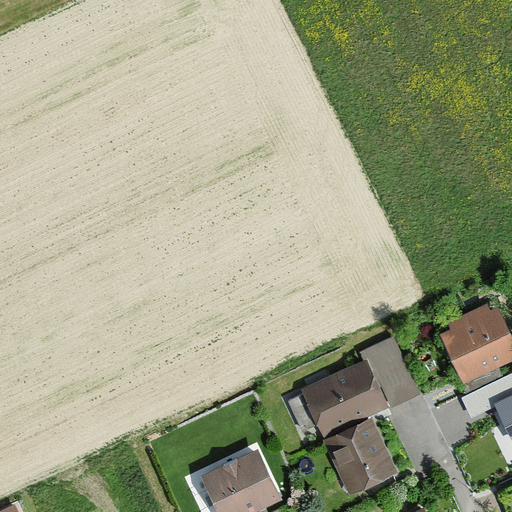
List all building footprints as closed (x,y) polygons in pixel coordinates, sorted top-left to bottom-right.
[(511,363),(511,337),(500,311),(491,315),(488,309),(448,328),(450,333),(440,337),(463,387),(511,363)] [(385,410),(364,364),(302,393),(323,439),(385,410)] [(511,396),(495,405),(511,440),(511,396)] [(395,476),(371,422),(325,443),(349,497),(395,476)] [(200,478),(215,511),(256,511),(281,501),(259,451),(200,478)]
